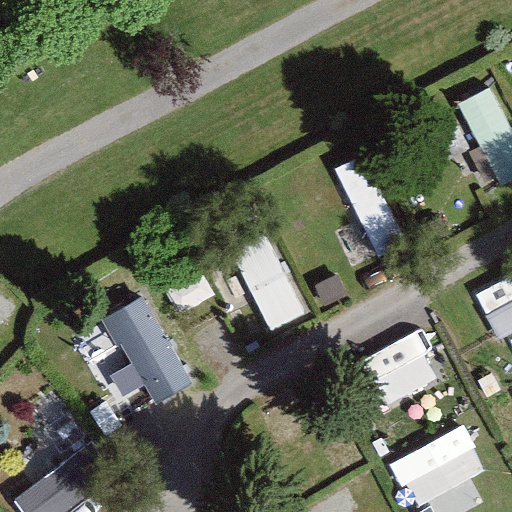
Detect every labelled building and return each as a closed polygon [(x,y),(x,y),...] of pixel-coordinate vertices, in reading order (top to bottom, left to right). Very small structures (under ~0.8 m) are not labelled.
[(511,123),(496,83),(464,95),(497,179),(511,172),(511,123)] [(268,327),(305,313),(275,230),(237,244),(268,327)] [(511,274),(479,289),(499,333),(511,327),(511,274)] [(392,405),(448,377),(423,326),(366,354),(392,405)] [(115,368),(139,415),(201,378),(169,331),(115,368)] [(285,454),(335,433),(317,390),(267,411),(285,454)] [(15,495),(29,511),(47,511),(107,474),(85,448),(15,495)] [(405,489),(416,511),(461,511),(469,507),(445,465),(405,489)]
